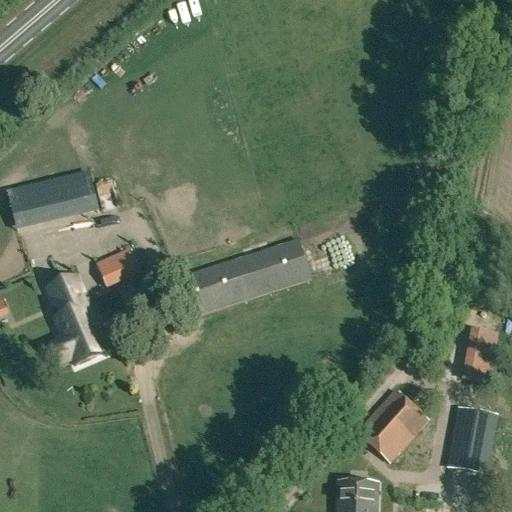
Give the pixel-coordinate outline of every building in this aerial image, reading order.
[(19,232),(99,212),(90,174),(91,174),(89,168),(57,176),(59,182),(10,194),(19,232)] [(103,194),(110,214),(123,210),(115,189),(103,194)] [(0,261),(25,249),(18,236),(0,244),(0,261)] [(193,318),(313,280),(300,241),(181,279),(193,318)] [(131,252),(108,262),(97,267),(104,283),(107,289),(141,274),(131,252)] [(25,277),(1,288),(8,305),(33,295),(25,277)] [(61,315),(55,318),(63,338),(74,364),(76,368),(106,354),(95,328),(97,327),(87,302),(85,303),(81,295),(83,294),(77,279),(48,291),(53,303),(55,302),(61,315)] [(464,381),(489,384),(492,373),(496,336),(471,333),(464,381)] [(430,348),(421,363),(432,369),(441,353),(430,348)] [(390,464),(429,421),(397,393),(386,405),(386,404),(358,436),(390,464)] [(485,475),(497,417),(461,410),(450,468),(485,475)] [(377,511),(379,485),(339,483),(337,511),(377,511)]
